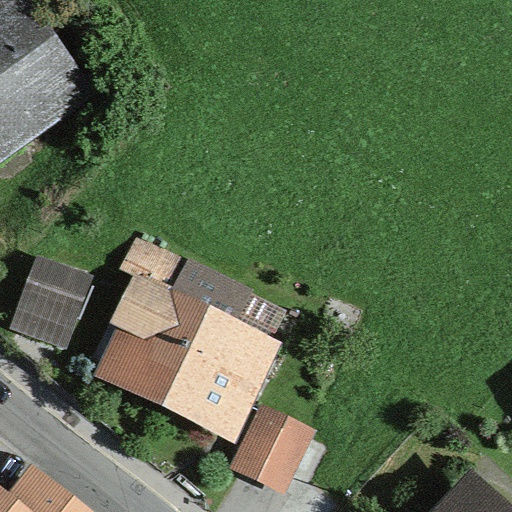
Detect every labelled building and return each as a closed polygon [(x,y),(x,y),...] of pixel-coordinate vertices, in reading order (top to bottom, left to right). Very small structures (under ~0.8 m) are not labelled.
[(0,2),(0,141),(66,93),(0,2)] [(160,278),(115,369),(219,420),(255,347),(203,321),(212,301),(230,310),(238,294),(139,245),(130,264),(160,278)] [(46,269),(22,326),(58,341),(82,284),(46,269)] [(268,415),(243,467),(276,483),(301,431),(268,415)] [(0,511),(71,511),(38,485),(16,511),(6,511),(0,506),(0,511)] [(459,511),(490,511),(474,496),(459,511)]
